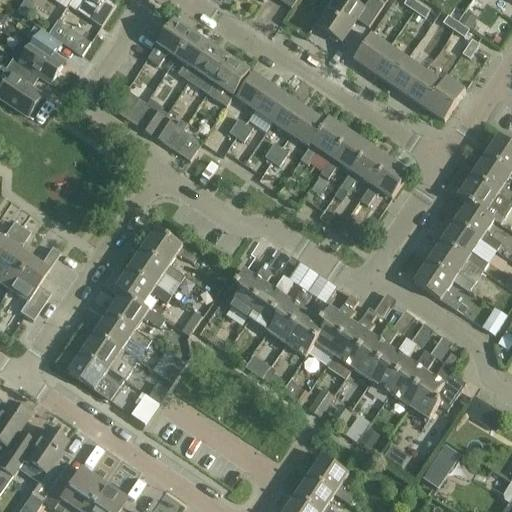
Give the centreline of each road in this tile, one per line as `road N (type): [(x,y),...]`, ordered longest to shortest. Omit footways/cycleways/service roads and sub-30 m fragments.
road 1 (residential): [(440,165),(182,0)]
road 2 (residential): [(17,382),(162,177)]
road 3 (residential): [(373,274),(347,277),(261,224),(237,226),(162,177)]
road 4 (residential): [(217,511),(17,382)]
road 5 (residential): [(162,177),(90,107),(90,95),(153,0)]
road 6 (residential): [(511,401),(486,386),(481,350),(373,274)]
road 7 (residential): [(256,511),(276,478),(170,410)]
road 8 (residential): [(373,274),(440,165)]
road 9 (residential): [(440,165),(511,61)]
